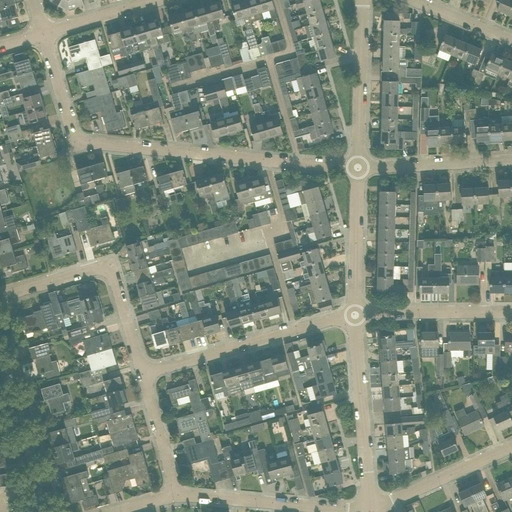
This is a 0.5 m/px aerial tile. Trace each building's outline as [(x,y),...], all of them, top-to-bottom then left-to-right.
[(0,0),(0,8),(13,4),(12,0),(0,0)] [(61,0),(59,6),(64,9),(65,9),(67,10),(69,10),(69,11),(75,9),(75,8),(84,5),(82,0),(61,0)] [(250,0),(244,2),(250,22),(251,22),(263,18),(262,13),(261,13),(257,0),(250,0)] [(271,0),(257,0),(261,13),(262,13),(269,11),(271,20),(277,18),(271,0)] [(281,0),(286,19),(291,18),(288,8),(291,7),(288,0),(281,0)] [(304,7),(307,13),(322,9),(319,0),(298,0),(295,1),(297,9),(304,7)] [(511,0),(501,0),(497,11),(509,16),(511,8),(511,0)] [(250,22),(244,2),(231,6),(236,20),(235,20),(237,26),(245,24),(247,30),(246,30),(248,35),(246,36),(250,49),(248,50),(251,59),(261,56),(251,22),(250,22)] [(214,32),(215,32),(220,30),(217,19),(224,17),(220,3),(207,7),(214,32)] [(13,4),(0,8),(0,19),(1,22),(17,17),(13,4)] [(212,44),(217,43),(216,39),(217,39),(215,32),(214,32),(207,7),(194,10),(198,25),(206,22),(212,44)] [(308,18),(310,25),(325,21),(322,9),(307,13),(299,15),(301,20),(308,18)] [(193,26),(198,25),(194,10),(182,14),(188,36),(190,43),(197,40),(193,26)] [(183,38),(188,36),(182,14),(176,16),(175,13),(169,15),(170,18),(169,18),(173,32),(180,30),(183,38)] [(152,47),(155,57),(158,66),(164,65),(169,63),(167,58),(162,59),(158,45),(159,45),(156,38),(163,35),(159,21),(158,21),(158,20),(156,19),(152,21),(151,22),(152,23),(146,25),(152,47)] [(311,30),(313,37),(329,33),(328,31),(330,30),(329,24),(326,25),(325,21),(310,25),(304,27),(306,32),(311,30)] [(384,21),(384,34),(400,34),(406,34),(406,29),(400,29),(400,21),(384,21)] [(414,34),(414,35),(419,35),(420,22),(412,22),(411,34),(414,34)] [(147,49),(152,47),(146,25),(133,29),(137,43),(145,41),(147,49)] [(131,45),(137,43),(133,29),(132,28),(131,27),(127,28),(126,29),(126,31),(120,32),(127,55),(133,53),(131,45)] [(121,57),(127,55),(120,32),(108,36),(112,50),(119,48),(121,57)] [(313,37),(317,49),(332,45),(329,33),(313,37)] [(384,34),(384,46),(399,47),(400,34),(384,34)] [(440,50),(451,55),(458,40),(446,35),(440,50)] [(221,54),(224,64),(225,68),(233,65),(226,42),(224,43),(222,37),(217,39),(216,39),(217,43),(221,54)] [(284,39),(270,43),(273,53),(285,50),(286,47),(284,39)] [(86,58),(89,70),(103,67),(95,40),(68,48),(72,62),(86,58)] [(451,55),(463,60),(469,45),(458,40),(451,55)] [(293,43),(296,55),(305,53),(305,52),(304,48),(300,49),(298,41),(293,43)] [(273,53),(270,43),(263,45),(266,55),(273,53)] [(332,45),(317,49),(320,62),(336,57),(332,45)] [(469,45),(463,60),(475,65),(481,50),(469,45)] [(384,46),(383,59),(399,59),(399,47),(384,46)] [(427,63),(433,65),(437,54),(432,52),(427,63)] [(0,81),(14,77),(33,72),(29,59),(25,60),(23,53),(15,55),(17,63),(14,63),(16,70),(0,74),(0,81)] [(193,55),(198,70),(206,68),(204,58),(202,53),(193,55)] [(297,57),(297,58),(301,72),(312,69),(311,63),(308,64),(305,53),(296,55),(297,57)] [(211,68),(224,64),(221,54),(208,57),(211,68)] [(486,69),(498,74),(504,59),(503,59),(504,56),(497,54),(496,56),(492,54),(486,69)] [(177,65),(181,80),(191,77),(189,72),(198,70),(193,55),(185,57),(186,63),(178,65),(177,65)] [(150,59),(152,68),(153,68),(156,67),(158,66),(155,57),(150,59)] [(297,58),(289,60),(293,74),(294,74),(301,72),(297,58)] [(381,62),(381,65),(382,66),(383,66),(383,71),(391,71),(391,74),(398,74),(398,77),(401,77),(401,78),(421,78),(421,71),(418,71),(406,70),(406,66),(399,66),(399,59),(383,59),(383,61),(382,61),(381,62)] [(498,74),(509,79),(511,72),(511,62),(504,59),(498,74)] [(143,60),(130,64),(132,71),(145,68),(143,60)] [(289,60),(281,62),(286,77),(291,76),(290,75),(293,74),(289,60)] [(274,66),(278,79),(286,77),(281,62),(276,63),(274,66)] [(169,63),(164,65),(169,84),(181,80),(177,65),(178,65),(177,63),(169,65),(169,63)] [(132,71),(130,64),(117,68),(119,75),(132,71)] [(93,85),(97,97),(111,93),(103,67),(89,70),(76,74),(80,89),(93,85)] [(152,68),(155,78),(156,84),(162,82),(161,76),(159,77),(156,67),(153,68),(152,68)] [(258,75),(251,77),(254,90),(262,87),(261,82),(270,79),(267,68),(265,68),(265,67),(256,69),(258,75)] [(468,80),(474,82),(479,71),(473,69),(468,80)] [(137,75),(138,80),(152,76),(150,71),(137,75)] [(479,71),(474,82),(479,84),(484,73),(479,71)] [(37,84),(33,72),(14,77),(15,83),(19,82),(21,89),(37,84)] [(138,85),(134,73),(117,79),(119,87),(123,86),(124,89),(138,85)] [(296,79),(300,91),(320,85),(316,73),(296,79)] [(242,74),(232,77),(235,89),(245,86),(243,79),(242,74)] [(278,79),(283,96),(288,94),(285,83),(292,81),(291,76),(286,77),(278,79)] [(254,90),(251,77),(243,79),(245,86),(247,92),(254,90)] [(155,78),(148,80),(153,99),(160,97),(156,84),(155,78)] [(421,78),(401,78),(400,83),(416,84),(415,88),(421,88),(421,78)] [(383,81),(382,94),(398,94),(399,82),(383,81)] [(222,82),(214,84),(219,99),(226,96),(227,96),(222,82)] [(219,99),(214,84),(208,86),(207,84),(201,86),(206,102),(219,99)] [(306,94),(308,101),(323,97),(320,85),(300,91),(301,95),(306,94)] [(0,100),(10,97),(8,90),(0,92),(0,100)] [(187,90),(178,93),(183,109),(189,107),(187,102),(190,101),(187,90)] [(97,97),(83,101),(88,115),(101,111),(107,132),(126,127),(121,111),(116,113),(111,93),(97,97)] [(183,109),(178,93),(169,95),(172,106),(164,109),(167,120),(172,119),(177,133),(189,130),(185,115),(183,109)] [(22,99),(26,111),(43,106),(39,94),(22,99)] [(283,96),(286,107),(291,106),(288,94),(283,96)] [(382,94),(382,106),(398,107),(398,94),(382,94)] [(0,100),(0,107),(13,103),(11,96),(10,97),(0,100)] [(308,101),(311,114),(327,109),(323,97),(308,101)] [(151,109),(145,111),(149,126),(163,122),(159,107),(157,107),(156,101),(150,103),(151,109)] [(256,124),(250,126),(255,142),(262,140),(263,141),(264,142),(267,141),(268,139),(268,138),(259,106),(260,106),(259,103),(253,105),(255,114),(253,115),(256,124)] [(267,104),(260,106),(259,106),(268,138),(283,134),(278,118),(272,120),(267,104)] [(145,111),(143,105),(135,107),(136,110),(130,112),(131,115),(136,130),(149,126),(145,111)] [(43,106),(26,111),(22,113),(26,125),(47,119),(43,106)] [(286,107),(290,120),(295,118),(294,118),(291,106),(286,107)] [(382,106),(382,119),(398,119),(398,107),(382,106)] [(420,121),(428,121),(428,108),(420,108),(420,121)] [(311,114),(314,125),(330,121),(327,109),(311,114)] [(199,111),(185,115),(189,130),(203,126),(199,111)] [(229,111),(223,113),(229,134),(243,130),(237,111),(229,114),(229,111)] [(229,134),(223,113),(216,115),(216,114),(209,116),(215,138),(229,134)] [(290,120),(293,131),(298,130),(299,129),(295,117),(294,118),(295,118),(290,120)] [(440,144),(439,128),(439,117),(433,117),(434,123),(426,124),(427,145),(428,145),(428,147),(436,147),(436,144),(440,144)] [(490,141),(489,124),(489,118),(483,119),(484,124),(476,125),(477,142),(478,142),(478,144),(486,144),(486,141),(490,141)] [(382,119),(381,131),(398,132),(398,119),(382,119)] [(314,125),(311,126),(312,130),(311,131),(314,139),(333,133),(330,121),(314,125)] [(511,122),(502,123),(503,140),(511,139),(511,122)] [(502,123),(489,124),(490,141),(491,141),(491,143),(498,143),(498,141),(503,140),(502,123)] [(5,128),(7,136),(21,131),(19,124),(5,128)] [(452,126),(452,127),(453,143),(466,143),(465,126),(452,126)] [(452,127),(439,128),(440,144),(453,143),(452,127)] [(33,133),(37,146),(53,141),(50,128),(33,133)] [(298,130),(293,131),(298,148),(302,147),(300,143),(301,142),(298,130)] [(21,131),(7,136),(9,142),(10,142),(12,149),(17,147),(15,140),(23,138),(21,131)] [(398,132),(381,131),(381,144),(386,144),(386,149),(403,150),(404,132),(398,132)] [(53,141),(37,146),(39,153),(33,154),(35,159),(32,160),(32,157),(15,162),(18,172),(41,165),(39,159),(57,154),(53,141)] [(2,146),(4,154),(12,152),(10,143),(2,146)] [(104,162),(90,166),(94,180),(108,176),(104,162)] [(94,180),(90,166),(77,170),(82,190),(88,188),(87,182),(94,180)] [(143,166),(130,170),(134,184),(147,180),(143,166)] [(122,195),(136,192),(135,190),(134,184),(130,170),(116,174),(122,195)] [(183,170),(169,174),(173,188),(187,184),(183,170)] [(173,188),(169,174),(156,178),(160,192),(173,188)] [(223,174),(209,178),(216,203),(216,202),(229,198),(226,189),(227,189),(223,174)] [(216,203),(209,178),(196,182),(201,199),(207,198),(207,200),(209,200),(210,205),(217,204),(216,202),(216,203)] [(256,178),(248,180),(255,202),(257,201),(256,201),(268,198),(262,178),(256,180),(256,178)] [(255,202),(248,180),(241,182),(241,184),(235,186),(241,206),(255,202)] [(511,196),(511,193),(511,180),(498,181),(499,197),(511,196)] [(424,185),(423,185),(424,207),(432,207),(432,209),(438,209),(438,201),(437,184),(433,185),(432,182),(425,183),(425,185),(424,185)] [(450,184),(437,184),(438,201),(451,200),(450,184)] [(306,203),(306,204),(322,199),(318,187),(298,193),(301,205),(306,203)] [(136,192),(141,208),(147,206),(141,188),(135,190),(136,192)] [(475,205),(474,188),(462,189),(462,205),(475,205)] [(487,188),(474,188),(475,205),(488,204),(487,188)] [(0,211),(2,212),(0,206),(0,204),(9,202),(5,189),(0,190),(0,211)] [(278,193),(283,210),(290,208),(286,191),(278,193)] [(380,191),(380,204),(395,204),(396,192),(380,191)] [(76,194),(80,207),(93,204),(91,195),(85,197),(83,192),(76,194)] [(165,204),(167,203),(164,193),(156,196),(159,206),(161,211),(166,210),(165,204)] [(115,200),(118,211),(126,209),(123,197),(115,200)] [(306,204),(310,216),(325,211),(322,199),(306,204)] [(380,204),(379,216),(395,217),(395,204),(380,204)] [(80,207),(72,210),(75,221),(83,219),(80,207)] [(294,207),(290,208),(283,210),(287,222),(291,221),(291,220),(297,218),(294,207)] [(75,221),(72,210),(64,212),(68,224),(75,221)] [(0,225),(2,225),(4,232),(16,229),(12,215),(3,218),(2,212),(0,211),(0,225)] [(267,211),(258,213),(261,226),(271,223),(267,211)] [(310,216),(313,227),(328,222),(325,211),(310,216)] [(261,226),(258,213),(252,215),(255,228),(261,226)] [(379,216),(379,229),(395,229),(395,217),(379,216)] [(229,223),(233,234),(238,232),(235,221),(229,223)] [(328,222),(313,227),(306,229),(307,234),(314,232),(316,240),(332,235),(328,222)] [(86,230),(88,237),(91,247),(114,240),(109,223),(86,230)] [(224,225),(227,236),(233,234),(229,223),(224,225)] [(218,226),(221,237),(227,236),(224,225),(218,226)] [(212,228),(215,239),(221,237),(218,226),(212,228)] [(206,230),(209,241),(215,239),(212,228),(206,230)] [(0,241),(0,255),(13,251),(11,244),(20,242),(16,229),(4,232),(6,239),(0,241)] [(379,229),(379,241),(394,242),(395,229),(379,229)] [(200,231),(204,242),(209,241),(206,230),(200,231)] [(195,233),(198,244),(204,242),(200,231),(195,233)] [(294,232),(290,233),(291,239),(293,246),(298,244),(294,232)] [(47,235),(48,241),(53,258),(76,251),(71,234),(55,239),(53,233),(47,235)] [(189,235),(192,246),(198,244),(195,233),(189,235)] [(184,236),(187,247),(192,246),(189,235),(184,236)] [(177,238),(181,249),(187,247),(184,236),(177,238)] [(169,247),(172,258),(182,255),(181,249),(177,238),(170,240),(170,241),(167,241),(169,247)] [(291,239),(283,242),(286,253),(294,251),(293,246),(291,239)] [(126,246),(130,259),(156,251),(154,245),(149,247),(147,240),(126,246)] [(379,241),(378,254),(394,254),(394,242),(379,241)] [(274,244),(277,255),(286,253),(283,242),(274,244)] [(485,248),(485,262),(494,261),(494,246),(486,246),(485,246),(485,248)] [(485,262),(485,248),(477,248),(477,262),(485,262)] [(130,259),(133,272),(148,268),(146,260),(157,257),(165,254),(163,249),(156,251),(130,259)] [(286,253),(277,255),(280,263),(301,257),(299,249),(294,251),(286,253)] [(306,266),(321,262),(319,257),(321,257),(319,249),(317,249),(302,253),(304,261),(299,262),(301,267),(306,266)] [(13,251),(0,255),(0,268),(0,269),(14,265),(16,272),(28,268),(24,254),(15,257),(13,251)] [(378,254),(378,266),(394,266),(394,254),(378,254)] [(172,258),(173,264),(184,261),(182,255),(172,258)] [(270,255),(264,256),(267,267),(273,265),(270,255)] [(264,256),(258,258),(261,268),(267,267),(264,256)] [(258,258),(252,260),(255,270),(261,268),(258,258)] [(434,293),(434,264),(428,264),(428,277),(422,277),(422,259),(416,259),(416,278),(420,279),(420,293),(434,293)] [(252,260),(247,261),(250,272),(255,270),(252,260)] [(173,264),(175,269),(186,266),(184,261),(173,264)] [(247,261),(241,263),(244,273),(250,272),(247,261)] [(309,278),(309,279),(324,274),(321,262),(306,266),(308,273),(303,274),(304,279),(309,278)] [(241,263),(235,265),(238,275),(244,273),(241,263)] [(441,264),(434,264),(434,293),(448,293),(448,277),(441,277),(441,264)] [(235,265),(229,266),(232,277),(238,275),(235,265)] [(457,265),(457,274),(457,284),(478,284),(478,265),(457,265)] [(175,269),(177,276),(187,273),(186,266),(175,269)] [(229,266),(224,268),(227,278),(232,277),(229,266)] [(378,266),(378,278),(393,279),(394,266),(378,266)] [(133,272),(137,284),(163,277),(173,274),(171,268),(150,274),(148,268),(133,272)] [(224,268),(218,269),(221,280),(227,278),(224,268)] [(266,270),(269,282),(271,282),(273,291),(280,289),(278,280),(277,280),(274,268),(266,270)] [(218,269),(206,273),(209,283),(221,280),(218,269)] [(282,272),(284,280),(293,278),(294,275),(293,269),(282,272)] [(490,293),(504,293),(504,277),(497,277),(497,271),(490,271),(490,293)] [(187,273),(177,276),(181,291),(192,288),(189,278),(187,273)] [(206,273),(200,274),(203,285),(209,283),(206,273)] [(200,274),(195,276),(198,286),(203,285),(200,274)] [(309,291),(309,292),(327,286),(324,274),(309,279),(311,284),(299,287),(301,293),(309,291)] [(195,276),(189,278),(192,288),(198,286),(195,276)] [(243,276),(230,280),(232,286),(243,324),(256,320),(252,306),(248,294),(242,296),(239,283),(245,281),(243,276)] [(137,284),(141,297),(155,293),(155,292),(153,286),(165,282),(163,277),(137,284)] [(393,279),(378,278),(377,291),(393,292),(393,279)] [(243,324),(232,286),(226,288),(231,304),(224,307),(230,328),(243,324)] [(327,286),(309,292),(312,304),(331,299),(327,286)] [(287,289),(289,297),(295,295),(293,288),(287,289)] [(207,334),(220,330),(216,316),(213,316),(209,302),(205,304),(201,289),(194,291),(197,301),(207,334)] [(155,293),(141,297),(145,310),(165,304),(161,291),(155,292),(155,293)] [(172,295),(174,301),(181,299),(178,292),(172,295)] [(66,303),(59,305),(63,319),(77,315),(84,313),(100,308),(102,308),(100,301),(98,301),(97,296),(96,293),(89,295),(90,298),(80,301),(81,305),(74,307),(74,306),(68,308),(66,303)] [(295,295),(289,297),(291,305),(297,303),(295,295)] [(277,298),(264,302),(268,317),(281,313),(277,298)] [(65,325),(63,319),(59,305),(58,301),(40,306),(42,312),(21,318),(26,334),(47,328),(47,331),(58,328),(58,326),(62,325),(62,326),(65,325)] [(178,303),(182,319),(189,317),(184,301),(178,303)] [(197,321),(190,323),(194,338),(207,334),(197,301),(191,303),(195,317),(196,317),(197,321)] [(318,305),(320,312),(333,309),(330,301),(318,305)] [(264,302),(252,306),(256,320),(268,317),(264,302)] [(100,308),(84,313),(86,320),(80,321),(82,327),(104,321),(100,308)] [(169,345),(161,319),(158,309),(148,313),(150,320),(155,319),(156,323),(155,324),(157,333),(152,335),(156,349),(169,345)] [(167,317),(161,319),(169,345),(182,342),(176,322),(176,320),(169,322),(167,317)] [(189,318),(176,322),(182,342),(194,338),(190,323),(189,318)] [(67,333),(69,338),(79,335),(82,334),(80,327),(67,331),(67,332),(67,333)] [(379,337),(380,350),(396,348),(410,347),(416,347),(415,341),(395,342),(395,336),(394,336),(394,331),(381,332),(381,331),(380,331),(381,337),(379,337)] [(480,333),(478,333),(478,346),(474,346),(474,354),(486,353),(486,354),(494,354),(494,347),(494,333),(486,333),(486,331),(480,331),(480,333)] [(83,340),(87,356),(112,349),(107,333),(83,340)] [(422,333),(422,343),(422,355),(430,355),(430,348),(438,348),(438,333),(422,333)] [(449,351),(463,351),(463,357),(470,357),(470,333),(449,333),(449,351)] [(319,334),(311,336),(313,343),(321,341),(319,334)] [(79,335),(69,338),(71,345),(81,342),(79,335)] [(310,355),(299,358),(301,363),(305,362),(310,360),(310,361),(325,356),(323,350),(326,349),(323,340),(321,341),(313,343),(314,346),(308,348),(310,355)] [(45,373),(46,378),(60,374),(56,360),(51,362),(50,355),(52,354),(49,343),(30,348),(33,360),(35,359),(40,374),(42,373),(42,374),(45,373)] [(380,350),(381,362),(397,361),(396,348),(380,350)] [(79,373),(81,381),(95,377),(93,371),(116,364),(112,349),(87,356),(91,369),(79,373)] [(287,354),(291,366),(297,364),(294,352),(287,354)] [(284,354),(271,358),(275,372),(276,372),(275,372),(288,368),(284,354)] [(443,354),(435,354),(435,368),(443,369),(443,367),(443,354)] [(310,360),(305,362),(307,369),(305,370),(306,375),(314,373),(329,368),(325,356),(310,361),(310,360)] [(493,357),(493,375),(501,373),(501,357),(493,357)] [(271,358),(259,362),(263,375),(269,373),(272,383),(278,381),(276,372),(275,372),(271,358)] [(381,362),(382,374),(395,373),(398,373),(397,361),(381,362)] [(259,362),(247,365),(253,387),(266,383),(263,375),(259,362)] [(291,366),(294,378),(300,377),(298,369),(299,369),(297,364),(291,366)] [(247,365),(234,369),(241,392),(242,393),(244,392),(244,390),(253,387),(247,365)] [(314,373),(317,385),(318,385),(332,381),(329,368),(314,373)] [(234,369),(222,372),(229,396),(241,392),(234,369)] [(229,396),(222,372),(210,376),(215,394),(223,392),(224,397),(229,396)] [(382,374),(383,387),(399,385),(398,373),(395,373),(382,374)] [(300,377),(294,378),(296,386),(302,384),(301,381),(305,380),(305,375),(300,377)] [(457,378),(458,385),(465,383),(463,376),(457,378)] [(95,377),(81,381),(83,387),(96,383),(95,377)] [(103,381),(107,395),(124,390),(120,377),(103,381)] [(194,415),(212,409),(212,408),(211,409),(209,400),(203,402),(204,404),(202,405),(195,379),(188,381),(189,384),(168,390),(172,405),(178,403),(177,399),(189,396),(194,414),(194,415)] [(318,385),(317,385),(312,386),(316,399),(323,397),(322,397),(336,393),(332,381),(318,385)] [(60,383),(41,389),(45,400),(47,400),(52,415),(66,411),(63,403),(70,400),(68,392),(63,394),(60,383)] [(469,396),(475,409),(482,406),(475,392),(470,383),(461,385),(467,397),(469,396)] [(383,387),(384,399),(400,398),(399,385),(383,387)] [(439,413),(446,427),(454,423),(439,389),(431,392),(440,413),(439,413)] [(124,390),(107,395),(109,401),(104,402),(106,408),(127,402),(124,390)] [(400,398),(384,399),(385,412),(401,410),(400,398)] [(303,411),(307,410),(313,408),(316,407),(314,401),(301,404),(303,411)] [(501,407),(503,412),(493,416),(500,430),(511,424),(511,421),(511,419),(511,418),(511,405),(511,402),(501,407)] [(293,404),(285,407),(287,413),(295,410),(293,404)] [(285,407),(274,410),(273,410),(275,416),(287,413),(285,407)] [(90,412),(90,413),(91,413),(93,419),(106,415),(104,408),(90,412)] [(260,413),(262,420),(275,416),(273,410),(274,410),(273,408),(260,411),(260,413)] [(306,429),(312,427),(326,423),(323,411),(314,413),(313,408),(307,410),(310,419),(303,420),(306,429)] [(454,412),(465,435),(484,426),(477,410),(466,415),(463,408),(454,412)] [(203,443),(212,440),(207,420),(209,419),(214,413),(212,409),(194,415),(194,414),(176,419),(180,434),(199,429),(203,443)] [(77,425),(93,421),(93,419),(91,413),(90,413),(75,418),(77,425)] [(106,422),(110,434),(135,427),(131,414),(117,418),(116,413),(106,415),(93,419),(93,421),(94,425),(106,422)] [(262,420),(260,413),(253,416),(255,422),(262,420)] [(424,415),(403,417),(404,424),(420,423),(425,423),(424,415)] [(249,417),(236,421),(238,427),(251,423),(249,417)] [(276,419),(279,428),(286,426),(284,417),(276,419)] [(291,433),(297,431),(301,430),(297,418),(287,420),(291,433)] [(238,427),(236,421),(224,425),(225,431),(238,427)] [(95,430),(93,423),(85,425),(88,433),(95,430)] [(251,426),(253,433),(264,429),(262,423),(251,426)] [(312,427),(315,439),(330,435),(326,423),(312,427)] [(387,437),(403,435),(407,435),(407,430),(402,430),(402,423),(386,424),(387,437)] [(439,443),(438,443),(444,455),(457,449),(449,431),(438,436),(432,425),(429,426),(431,442),(437,440),(439,443)] [(110,434),(105,435),(97,437),(99,443),(107,441),(107,443),(112,441),(114,447),(138,440),(135,427),(110,434)] [(48,433),(52,449),(70,443),(70,442),(69,442),(65,428),(48,433)] [(291,433),(294,444),(300,443),(297,431),(291,433)] [(315,439),(318,451),(333,447),(330,435),(315,439)] [(387,437),(388,449),(404,448),(403,435),(387,437)] [(183,441),(184,448),(196,444),(194,438),(183,441)] [(220,481),(230,478),(225,460),(219,462),(212,440),(203,443),(196,444),(184,448),(189,465),(207,460),(211,472),(217,470),(220,481)] [(257,474),(264,473),(261,463),(258,450),(255,440),(248,442),(252,454),(242,456),(241,457),(246,473),(256,470),(257,474)] [(70,460),(72,467),(85,464),(84,463),(103,457),(104,457),(103,456),(101,449),(74,458),(73,451),(79,449),(76,441),(70,443),(52,449),(53,450),(51,450),(54,458),(55,457),(57,464),(70,460)] [(298,456),(303,455),(305,454),(301,442),(300,443),(294,444),(298,456)] [(101,449),(103,456),(114,453),(114,452),(112,446),(101,449)] [(236,475),(246,473),(241,457),(242,456),(241,453),(232,452),(231,446),(221,448),(225,460),(230,478),(231,482),(238,480),(236,475)] [(318,451),(321,463),(336,459),(333,447),(318,451)] [(388,449),(389,461),(405,460),(410,459),(409,447),(404,448),(388,449)] [(276,454),(277,459),(282,476),(292,473),(293,478),(300,476),(292,448),(286,449),(286,451),(276,454)] [(261,463),(264,473),(267,485),(274,483),(272,479),(282,476),(277,459),(269,461),(265,449),(264,449),(258,450),(261,463)] [(104,457),(103,457),(105,463),(120,459),(118,451),(114,452),(114,453),(103,456),(104,457)] [(107,470),(109,477),(110,478),(146,467),(142,452),(128,456),(131,464),(107,470)] [(298,456),(301,468),(307,467),(303,455),(298,456)] [(321,463),(325,475),(340,471),(336,459),(321,463)] [(405,460),(389,461),(390,474),(411,472),(411,467),(412,467),(412,459),(410,459),(405,460)] [(61,478),(65,491),(82,486),(80,479),(89,476),(85,464),(72,467),(75,474),(61,478)] [(148,474),(146,467),(110,478),(114,493),(122,491),(120,482),(135,477),(138,486),(151,482),(150,481),(153,481),(151,473),(148,474)] [(301,468),(305,481),(310,479),(307,467),(301,468)] [(340,471),(325,475),(328,487),(343,483),(340,471)] [(109,477),(102,479),(107,495),(114,493),(110,478),(109,477)] [(511,477),(497,485),(501,494),(504,501),(511,497),(511,477)] [(481,483),(470,488),(476,502),(480,511),(488,511),(482,499),(487,497),(481,483)] [(85,508),(99,504),(96,495),(94,495),(92,489),(83,492),(82,486),(65,491),(68,504),(82,499),(85,508)] [(480,511),(476,502),(470,488),(459,493),(465,507),(471,504),(474,511),(480,511)]
